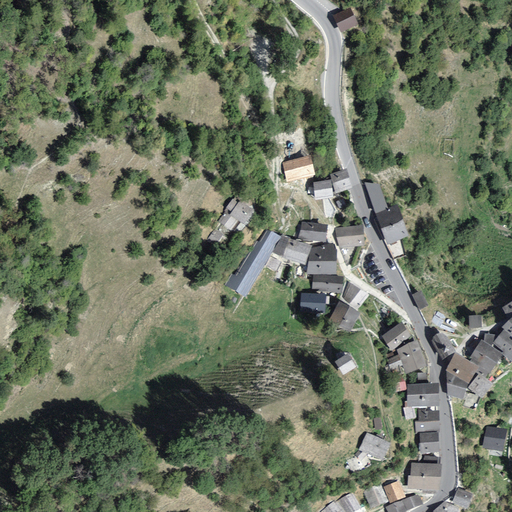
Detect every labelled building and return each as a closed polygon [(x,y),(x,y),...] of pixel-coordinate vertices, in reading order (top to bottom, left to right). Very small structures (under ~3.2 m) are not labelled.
[(347,13),(338,17),(342,26),(351,22),(347,13)] [(279,40),(267,39),(266,52),(278,53),(279,40)] [(295,160),(297,172),(310,169),(307,158),(295,160)] [(346,170),(331,174),(337,194),(351,190),(346,170)] [(329,178),(313,180),(316,199),(332,197),(329,178)] [(229,227),(238,216),(244,221),(254,208),(235,193),(217,218),(229,227)] [(397,205),(380,210),(390,241),(407,236),(397,205)] [(327,225),(304,222),(302,237),(325,240),(327,225)] [(362,226),(342,228),(343,245),(364,244),(362,226)] [(281,236),(266,228),(233,288),(249,297),(281,236)] [(308,248),(287,239),(281,253),(303,262),(308,248)] [(334,246),(312,246),(312,272),(334,272),(334,246)] [(337,281),(310,278),(309,290),(336,293),(337,281)] [(366,295),(353,285),(345,296),(358,306),(366,295)] [(422,288),(411,292),(417,308),(428,304),(422,288)] [(325,296),(302,294),(301,310),(324,311),(325,296)] [(511,299),(502,304),(506,313),(511,309),(511,299)] [(358,313),(342,303),(331,321),(347,330),(358,313)] [(484,314),(469,314),(470,326),(484,326),(484,314)] [(403,324),(386,335),(393,346),(411,335),(403,324)] [(511,356),(511,337),(502,330),(492,342),(511,356)] [(447,332),(434,338),(441,356),(455,351),(447,332)] [(399,349),(407,372),(427,365),(418,342),(399,349)] [(493,371),(503,356),(482,342),(472,356),(493,371)] [(348,353),(334,361),(341,373),(355,364),(348,353)] [(473,367),(456,357),(449,368),(467,378),(473,367)] [(484,396),(491,382),(478,375),(470,389),(484,396)] [(465,380),(449,379),(448,396),(463,398),(465,380)] [(437,385),(408,384),(407,406),(436,407),(437,385)] [(438,411),(420,411),(420,430),(438,430),(438,411)] [(501,451),(504,429),(489,426),(485,448),(501,451)] [(417,433),(419,451),(438,450),(437,432),(417,433)] [(369,433),(361,449),(378,457),(385,441),(369,433)] [(439,463),(413,461),(410,491),(437,493),(439,463)] [(392,498),(403,495),(398,480),(387,484),(392,498)] [(379,486),(365,489),(369,506),(383,503),(379,486)] [(351,488),(321,508),(323,511),(351,511),(363,505),(351,488)] [(458,488),(452,501),(465,507),(471,494),(458,488)] [(415,495),(404,500),(409,510),(419,505),(415,495)] [(403,511),(399,500),(387,504),(389,511),(403,511)]
